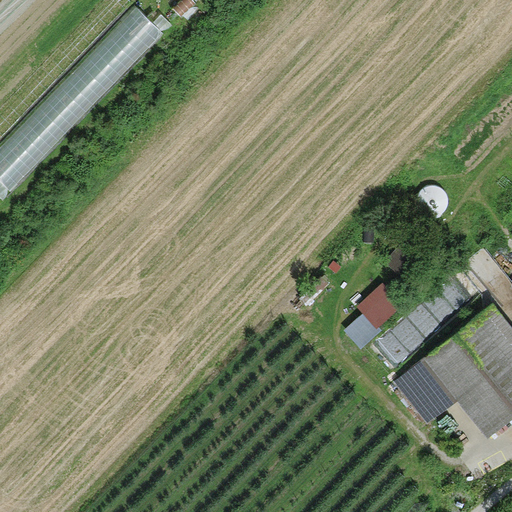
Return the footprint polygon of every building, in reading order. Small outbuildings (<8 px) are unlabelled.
[(92,49),(0,148),(0,172),(16,187),(165,27),(135,0),(111,0),(78,36),(92,49)] [(366,299),(378,282),(350,262),(338,278),(366,299)] [(363,345),(408,302),(386,279),(360,304),(366,310),(347,328),(363,345)] [(405,369),(447,318),(423,298),(381,350),(405,369)] [(490,434),(511,417),(511,316),(502,303),(399,381),(429,421),(462,397),(490,434)]
